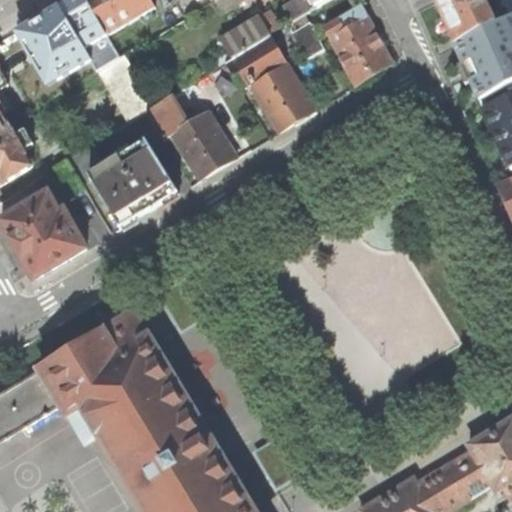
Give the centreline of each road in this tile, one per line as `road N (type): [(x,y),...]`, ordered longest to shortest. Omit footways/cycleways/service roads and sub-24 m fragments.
road 1 (residential): [(6,306),(49,302),(425,75)]
road 2 (residential): [(511,259),(425,75)]
